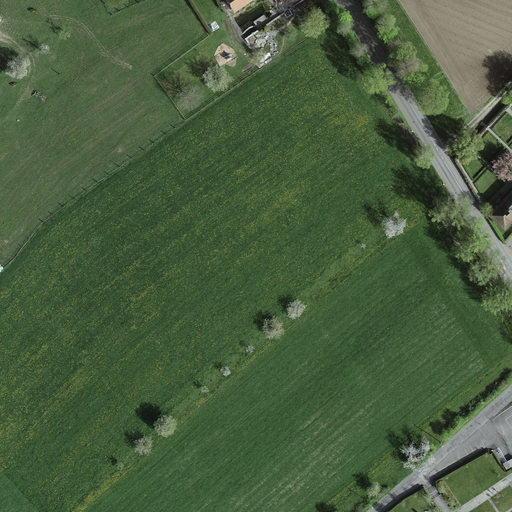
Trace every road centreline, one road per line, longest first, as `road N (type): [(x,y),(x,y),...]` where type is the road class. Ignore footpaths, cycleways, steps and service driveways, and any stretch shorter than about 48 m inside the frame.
road 1 (tertiary): [(347,0),(511,274)]
road 2 (unclassified): [(511,396),(375,511)]
